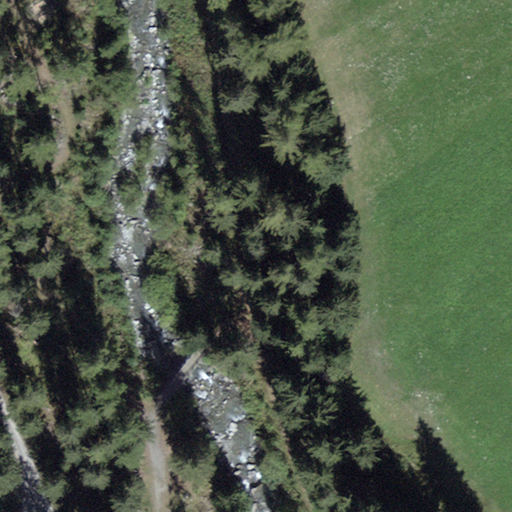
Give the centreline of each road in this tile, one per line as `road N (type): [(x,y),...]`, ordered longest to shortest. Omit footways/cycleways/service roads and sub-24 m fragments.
road 1 (track): [(251,329),(207,0)]
road 2 (track): [(312,511),(251,329)]
